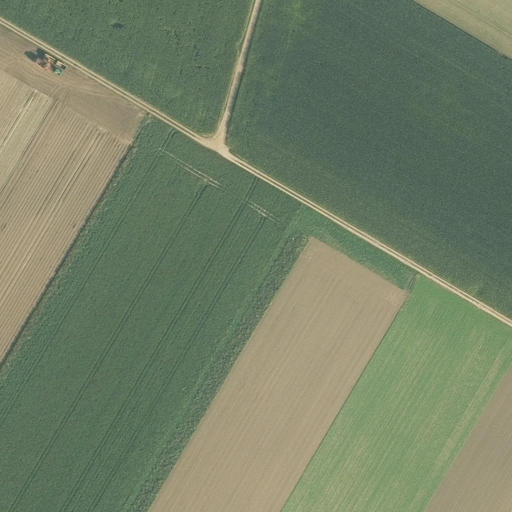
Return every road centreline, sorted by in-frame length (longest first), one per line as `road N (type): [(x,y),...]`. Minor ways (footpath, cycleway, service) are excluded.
road 1 (track): [(217,150),(511,325)]
road 2 (track): [(217,150),(0,22)]
road 3 (track): [(217,150),(258,0)]
